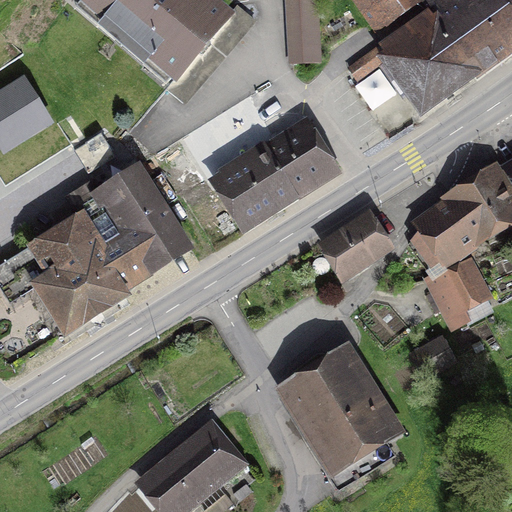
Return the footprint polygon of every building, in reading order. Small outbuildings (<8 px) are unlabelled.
[(84,0),(176,79),(228,18),(207,0),(84,0)] [(289,0),(293,63),(320,62),(316,0),(289,0)] [(452,13),(436,24),(428,13),(349,69),(357,81),(386,60),(422,110),(511,45),(511,14),(502,0),(456,0),(447,7),(452,13)] [(356,0),(379,31),(418,4),(414,0),(356,0)] [(23,85),(0,99),(0,142),(4,150),(47,123),(23,85)] [(222,185),(246,223),(328,170),(304,133),(270,155),(222,185)] [(241,154),(227,134),(194,155),(204,170),(210,166),(222,185),(270,155),(263,145),(233,164),(231,161),(241,154)] [(75,153),(88,174),(114,158),(101,137),(75,153)] [(123,297),(117,288),(188,244),(135,161),(95,186),(101,194),(75,210),(81,220),(0,270),(0,283),(10,301),(37,284),(66,332),(123,297)] [(446,269),(441,261),(475,238),(511,217),(511,202),(495,176),(453,203),(455,206),(420,233),(409,246),(432,278),(446,269)] [(353,274),(358,271),(355,266),(384,247),(368,222),(327,248),(344,274),(351,270),(353,274)] [(469,269),(445,282),(462,314),(486,301),(469,269)] [(454,362),(442,341),(413,357),(424,378),(454,362)] [(333,459),(322,466),(338,491),(392,457),(381,438),(389,433),(342,358),(290,391),(333,459)] [(146,486),(167,511),(177,511),(219,478),(224,485),(248,465),(217,428),(146,486)]
